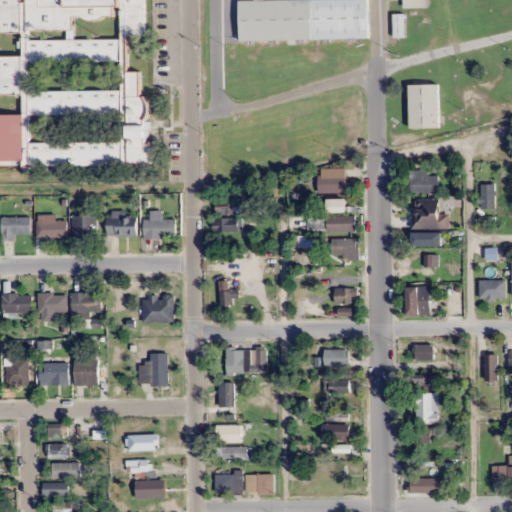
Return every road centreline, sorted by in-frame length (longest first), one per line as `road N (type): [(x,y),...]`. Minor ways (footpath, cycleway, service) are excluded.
road 1 (residential): [(194,511),(189,0)]
road 2 (residential): [(382,511),(373,67)]
road 3 (residential): [(511,32),(192,123)]
road 4 (residential): [(194,508),(511,501)]
road 5 (residential): [(194,325),(511,321)]
road 6 (residential): [(0,268),(193,266)]
road 7 (residential): [(191,405),(0,408)]
